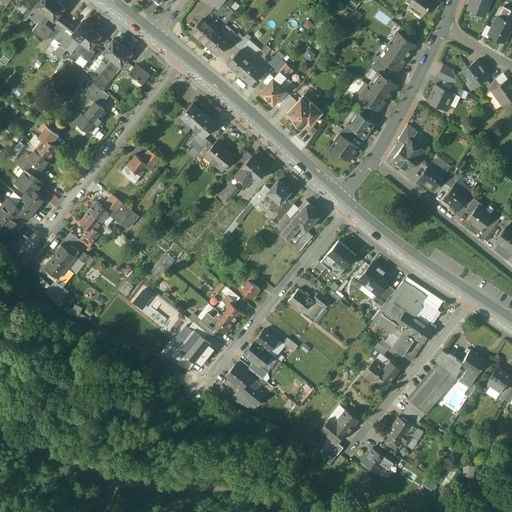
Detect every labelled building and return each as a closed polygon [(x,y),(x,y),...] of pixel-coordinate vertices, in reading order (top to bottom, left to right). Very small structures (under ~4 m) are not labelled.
[(40,0),(36,6),(35,6),(44,13),(55,0),(54,0),(40,0)] [(55,0),(44,13),(45,14),(48,17),(54,21),(58,15),(64,7),(55,0)] [(205,0),(214,6),(205,16),(220,30),(222,28),(235,11),(231,7),(233,4),(228,0),(205,0)] [(413,0),(411,4),(424,14),(433,0),(413,0)] [(471,0),(468,9),(484,15),(490,0),(471,0)] [(27,7),(20,16),(22,18),(25,20),(29,16),(28,15),(35,6),(36,6),(31,2),(27,7)] [(21,3),(14,12),(20,16),(27,7),(21,3)] [(44,13),(35,6),(28,15),(29,16),(38,23),(45,14),(44,13)] [(52,30),(43,23),(48,17),(45,14),(38,23),(32,30),(45,40),(48,36),(52,30)] [(67,22),(58,15),(54,21),(57,23),(52,30),(48,36),(53,39),(67,22)] [(205,16),(191,31),(206,45),(219,32),(220,30),(205,16)] [(492,28),(489,34),(489,35),(503,42),(511,24),(511,20),(506,17),(505,20),(498,16),(492,28)] [(76,29),(72,35),(75,38),(76,38),(81,41),(91,28),(82,21),(76,29)] [(76,29),(67,22),(53,39),(66,50),(75,38),(72,35),(76,29)] [(486,25),(481,35),(487,38),(489,35),(489,34),(492,28),(486,25)] [(411,34),(401,27),(397,33),(399,35),(400,34),(407,39),(411,34)] [(81,41),(75,49),(80,53),(80,52),(86,45),(90,49),(90,48),(100,35),(91,28),(81,41)] [(230,42),(219,32),(206,45),(217,56),(230,43),(230,42)] [(242,37),(238,33),(230,42),(230,43),(234,46),(242,37)] [(407,39),(400,34),(399,35),(391,47),(406,58),(415,46),(416,46),(407,39)] [(242,37),(234,46),(238,51),(239,50),(240,51),(241,49),(248,42),(247,42),(247,41),(242,37)] [(113,39),(102,53),(106,56),(111,60),(122,46),(113,39)] [(248,42),(241,49),(243,50),(241,52),(250,60),(253,58),(260,50),(249,40),(247,41),(247,42),(248,42)] [(86,45),(80,52),(82,53),(81,54),(89,60),(95,52),(90,48),(90,49),(86,45)] [(122,46),(111,60),(116,64),(120,67),(124,61),(129,56),(131,53),(122,46)] [(275,50),(270,46),(264,53),(268,57),(275,50)] [(406,58),(391,47),(382,59),(381,60),(389,65),(398,72),(398,71),(398,70),(406,58)] [(311,60),(315,53),(308,48),(303,55),(311,60)] [(80,53),(75,49),(69,57),(75,62),(81,54),(82,53),(80,52),(80,53)] [(240,51),(239,50),(238,51),(227,63),(238,74),(250,60),(241,52),(240,51)] [(260,50),(253,58),(257,62),(264,53),(260,50)] [(276,55),(269,63),(274,68),(281,60),(276,55)] [(106,56),(101,63),(106,67),(111,60),(106,56)] [(389,65),(381,60),(382,59),(379,57),(375,63),(382,67),(385,70),(389,65)] [(111,60),(106,67),(111,71),(116,64),(111,60)] [(250,60),(238,74),(250,85),(262,72),(250,60)] [(281,60),(274,68),(279,72),(280,71),(287,64),(281,60)] [(477,60),(461,71),(462,72),(460,73),(470,88),(488,76),(477,60)] [(101,63),(95,71),(100,75),(101,72),(106,67),(101,63)] [(287,64),(280,71),(286,77),(292,69),(287,64)] [(451,68),(443,64),(437,77),(453,85),(454,85),(455,82),(454,82),(454,81),(453,80),(453,79),(454,78),(454,77),(455,76),(451,68)] [(142,71),(135,66),(128,74),(142,85),(149,75),(143,70),(142,71)] [(106,67),(101,72),(111,80),(115,74),(111,71),(106,67)] [(385,70),(382,67),(378,72),(388,79),(392,74),(385,70)] [(279,72),(273,79),(279,84),(286,77),(280,71),(279,72)] [(100,75),(93,83),(99,88),(103,91),(111,80),(101,72),(100,75)] [(388,79),(378,72),(369,85),(387,99),(396,86),(397,87),(397,86),(388,79)] [(496,78),(486,87),(489,91),(492,89),(500,83),(496,78)] [(500,83),(492,89),(503,104),(511,98),(511,85),(507,78),(500,83)] [(279,84),(273,79),(260,93),(273,105),(288,88),(286,87),(284,89),(279,84)] [(93,83),(83,95),(89,100),(99,88),(93,83)] [(450,91),(435,83),(427,101),(446,110),(455,93),(450,91)] [(387,99),(369,85),(360,98),(362,99),(361,100),(368,105),(378,112),(379,112),(378,111),(387,99)] [(454,85),(453,85),(450,91),(455,93),(460,96),(463,89),(454,85)] [(99,88),(89,100),(93,103),(94,102),(98,106),(107,94),(103,91),(99,88)] [(360,98),(355,94),(351,100),(356,103),(360,98)] [(288,111),(287,113),(294,119),(293,120),(294,121),(294,124),(298,127),(300,127),(301,128),(307,121),(310,124),(322,112),(303,95),(297,101),(288,111)] [(291,96),(282,106),(288,111),(297,101),(291,96)] [(174,98),(163,109),(172,118),(183,107),(174,98)] [(368,105),(361,100),(362,99),(360,98),(356,103),(360,106),(365,110),(368,105)] [(98,106),(94,102),(93,103),(86,112),(83,115),(83,116),(93,124),(96,126),(102,119),(98,116),(103,110),(98,106)] [(186,109),(180,116),(185,120),(193,126),(205,112),(193,102),(188,107),(186,109)] [(365,110),(360,106),(356,111),(371,121),(374,116),(365,110)] [(371,121),(356,111),(347,124),(349,125),(349,126),(356,131),(365,138),(366,137),(365,137),(374,124),(375,125),(375,124),(371,121)] [(217,123),(205,112),(193,126),(204,136),(205,137),(217,123)] [(93,124),(83,116),(83,115),(80,113),(74,121),(87,131),(88,130),(93,124)] [(193,126),(185,120),(179,128),(187,135),(193,126)] [(56,133),(41,121),(36,127),(43,132),(43,131),(52,138),(56,133)] [(93,124),(88,130),(93,135),(98,128),(96,126),(93,124)] [(356,131),(349,126),(349,125),(347,124),(343,129),(353,136),(356,131)] [(417,131),(407,124),(398,139),(404,144),(410,136),(412,138),(417,131)] [(353,136),(343,129),(340,133),(339,135),(341,136),(342,136),(349,141),(353,136)] [(49,142),(52,138),(43,131),(43,132),(38,138),(42,141),(36,148),(50,159),(57,149),(49,142)] [(34,135),(28,143),(35,149),(36,148),(42,141),(38,138),(34,135)] [(341,136),(339,135),(330,148),(349,161),(349,160),(358,148),(359,148),(349,141),(342,136),(341,136)] [(204,136),(189,153),(194,157),(208,140),(205,137),(204,136)] [(412,138),(410,136),(404,144),(393,159),(395,163),(398,163),(408,170),(416,159),(423,150),(417,145),(419,142),(412,138)] [(20,139),(13,148),(18,152),(25,143),(20,139)] [(208,140),(194,157),(200,162),(205,156),(207,153),(206,153),(213,144),(208,140)] [(235,155),(216,140),(213,144),(206,153),(207,153),(205,156),(223,171),(235,155)] [(26,154),(21,160),(30,167),(33,163),(41,169),(41,170),(50,159),(36,148),(35,149),(31,155),(29,157),(26,154)] [(23,149),(17,157),(21,160),(26,154),(29,157),(31,155),(23,149)] [(423,150),(416,159),(422,163),(428,153),(423,150)] [(166,163),(151,151),(146,157),(155,164),(161,169),(166,163)] [(246,151),(239,160),(244,164),(251,156),(246,151)] [(155,164),(146,157),(144,160),(136,153),(127,165),(141,176),(147,168),(150,171),(155,164)] [(244,164),(234,174),(246,185),(254,177),(262,168),(263,166),(251,155),(251,156),(244,164)] [(21,160),(17,157),(13,161),(25,170),(33,177),(35,178),(38,174),(30,167),(21,160)] [(446,172),(431,161),(418,178),(434,190),(441,180),(446,172)] [(33,163),(30,167),(38,174),(41,169),(33,163)] [(141,176),(127,165),(122,172),(126,175),(129,179),(135,183),(141,176)] [(262,168),(254,177),(258,180),(266,171),(262,168)] [(446,172),(441,180),(446,184),(454,173),(448,169),(446,172)] [(43,199),(35,193),(39,188),(29,181),(33,177),(25,170),(15,183),(27,192),(22,198),(36,209),(43,199)] [(454,173),(446,184),(451,188),(454,184),(459,177),(454,173)] [(35,178),(33,177),(29,181),(39,188),(42,184),(35,178)] [(270,189),(267,192),(279,204),(291,191),(278,179),(270,189)] [(238,189),(229,181),(218,193),(227,201),(238,189)] [(454,184),(451,188),(443,198),(458,209),(468,194),(454,184)] [(279,204),(267,192),(270,189),(265,185),(255,197),(272,213),(279,204)] [(22,198),(14,192),(8,199),(16,206),(22,198)] [(112,194),(102,207),(104,208),(107,204),(110,201),(114,196),(112,194)] [(133,211),(114,196),(110,201),(118,208),(120,205),(131,213),(133,211)] [(8,199),(0,209),(0,228),(8,234),(13,228),(12,227),(22,214),(28,219),(36,209),(22,198),(16,206),(8,199)] [(485,207),(474,198),(466,209),(471,213),(467,219),(480,229),(491,215),(483,209),(485,207)] [(314,207),(306,199),(298,207),(301,210),(293,219),(300,225),(305,230),(306,230),(319,216),(312,210),(314,207)] [(118,208),(110,201),(107,204),(116,211),(113,215),(123,223),(125,220),(131,214),(131,213),(120,205),(118,208)] [(116,211),(107,204),(104,208),(102,207),(96,202),(88,211),(102,222),(107,214),(111,217),(113,215),(116,211)] [(298,207),(294,203),(288,211),(286,213),(290,217),(298,207)] [(282,206),(270,219),(277,224),(286,213),(288,211),(282,206)] [(277,224),(274,227),(281,233),(293,219),(301,210),(298,207),(290,217),(286,213),(277,224)] [(102,222),(88,211),(80,222),(89,228),(85,232),(94,239),(99,233),(95,230),(102,222)] [(137,218),(131,214),(125,220),(131,225),(137,218)] [(511,219),(505,214),(498,224),(503,229),(506,226),(511,219)] [(123,223),(113,215),(111,217),(122,225),(123,223)] [(293,219),(281,233),(293,244),(298,238),(293,234),(300,225),(293,219)] [(105,225),(102,222),(95,230),(99,233),(105,225)] [(300,225),(293,234),(298,238),(305,230),(300,225)] [(511,230),(506,226),(503,229),(497,238),(503,243),(502,245),(511,252),(511,250),(511,230)] [(298,238),(293,244),(300,250),(313,235),(306,230),(305,230),(298,238)] [(94,239),(85,232),(80,240),(88,246),(94,239)] [(87,246),(70,233),(66,238),(72,243),(71,245),(78,251),(82,253),(83,252),(87,246)] [(356,254),(338,239),(327,253),(345,267),(356,254)] [(67,249),(61,244),(53,255),(67,266),(74,255),(75,255),(67,249)] [(78,251),(71,245),(67,249),(75,255),(78,251)] [(82,253),(78,258),(84,263),(90,256),(83,252),(82,253)] [(166,252),(151,271),(160,279),(175,260),(166,252)] [(345,267),(327,253),(320,262),(330,269),(329,271),(337,278),(345,267)] [(67,266),(53,255),(44,266),(49,271),(57,277),(67,266)] [(78,258),(74,255),(67,266),(76,273),(84,263),(78,258)] [(391,277),(372,262),(358,278),(377,293),(377,294),(386,282),(391,277)] [(57,277),(49,271),(46,275),(53,281),(54,281),(57,277)] [(255,279),(246,272),(241,278),(244,281),(238,289),(252,300),(260,290),(251,283),(255,279)] [(231,282),(225,277),(221,282),(226,286),(228,287),(231,282)] [(403,280),(396,289),(385,302),(372,319),(397,337),(391,345),(391,346),(393,347),(410,361),(423,342),(422,342),(430,331),(426,328),(427,325),(414,315),(423,300),(426,296),(403,280)] [(54,281),(53,281),(45,291),(57,305),(68,292),(54,281)] [(120,290),(126,295),(133,287),(126,281),(120,290)] [(221,282),(214,290),(219,294),(221,292),(226,286),(221,282)] [(386,282),(377,294),(377,293),(376,295),(385,302),(396,289),(386,282)] [(228,287),(226,286),(221,292),(227,296),(228,295),(236,302),(240,297),(228,287)] [(312,300),(298,289),(288,301),(302,313),(312,300)] [(151,296),(144,290),(134,302),(142,308),(151,296)] [(324,297),(318,293),(313,299),(319,304),(324,297)] [(227,296),(223,302),(226,304),(220,312),(233,323),(241,313),(233,306),(236,302),(228,295),(227,296)] [(324,297),(319,304),(325,308),(330,302),(324,297)] [(437,309),(423,300),(414,315),(427,325),(437,309)] [(215,308),(209,316),(210,316),(208,319),(204,316),(201,319),(201,320),(215,331),(220,331),(220,330),(225,334),(233,323),(220,312),(215,308)] [(215,331),(201,320),(201,319),(197,316),(193,321),(208,333),(211,336),(215,331)] [(189,327),(203,338),(208,333),(193,321),(189,327)] [(179,347),(195,361),(200,364),(214,347),(203,338),(189,327),(187,325),(173,343),(179,347)] [(265,329),(255,341),(269,352),(279,340),(265,329)] [(303,350),(287,337),(283,343),(282,343),(295,353),(298,356),(303,350)] [(391,345),(383,338),(379,343),(387,349),(389,351),(393,347),(391,346),(391,345)] [(295,353),(282,343),(283,343),(279,340),(269,352),(271,354),(285,365),(295,353)] [(269,352),(255,341),(245,354),(253,361),(261,367),(271,354),(269,352)] [(379,343),(378,342),(369,352),(375,357),(380,352),(383,354),(387,349),(379,343)] [(195,361),(179,347),(172,356),(181,360),(179,363),(189,368),(195,361)] [(448,354),(442,350),(435,358),(441,363),(442,363),(448,354)] [(462,362),(460,365),(462,367),(468,371),(462,380),(470,384),(475,375),(476,376),(486,360),(470,350),(462,362)] [(383,354),(380,352),(375,357),(374,359),(383,367),(389,359),(383,354)] [(462,362),(448,354),(442,363),(455,374),(462,367),(460,365),(462,362)] [(399,368),(389,359),(383,367),(374,359),(373,359),(368,365),(389,381),(399,368)] [(261,367),(253,361),(249,366),(263,378),(268,372),(261,367)] [(441,363),(411,400),(425,411),(455,374),(442,363),(441,363)] [(251,376),(236,364),(226,376),(240,387),(241,388),(242,388),(246,382),(251,376)] [(389,381),(368,365),(362,372),(383,390),(390,382),(389,381)] [(511,375),(496,366),(486,382),(501,391),(506,384),(511,375)] [(246,382),(242,388),(241,388),(239,391),(251,401),(257,405),(264,396),(246,382)] [(501,391),(499,395),(504,399),(511,388),(506,384),(501,391)] [(239,389),(233,396),(248,404),(251,401),(239,391),(241,388),(240,387),(239,389)] [(425,411),(411,400),(406,406),(421,416),(425,411)] [(339,404),(328,417),(334,422),(344,409),(339,404)] [(334,422),(333,422),(346,432),(347,433),(359,419),(345,408),(344,409),(334,422)] [(411,417),(401,410),(397,415),(408,422),(411,417)] [(397,415),(386,432),(401,441),(406,444),(412,436),(407,432),(412,425),(412,424),(408,422),(397,415)] [(334,422),(328,417),(320,428),(328,435),(337,443),(338,442),(346,432),(333,422),(334,422)] [(412,424),(412,425),(407,432),(412,436),(415,439),(421,431),(417,428),(412,424)] [(401,441),(386,432),(379,443),(385,447),(393,453),(401,441)] [(337,443),(328,435),(323,446),(337,454),(343,447),(338,442),(337,443)] [(372,446),(368,452),(366,451),(361,459),(379,471),(382,465),(381,464),(386,456),(381,452),(372,446)] [(393,453),(385,447),(381,452),(386,456),(391,459),(394,454),(393,453)] [(473,467),(465,466),(464,476),(472,476),(473,467)] [(503,477),(493,470),(486,480),(491,483),(497,487),(503,477)] [(511,511),(511,500),(492,487),(485,498),(493,503),(486,511),(511,511)]
